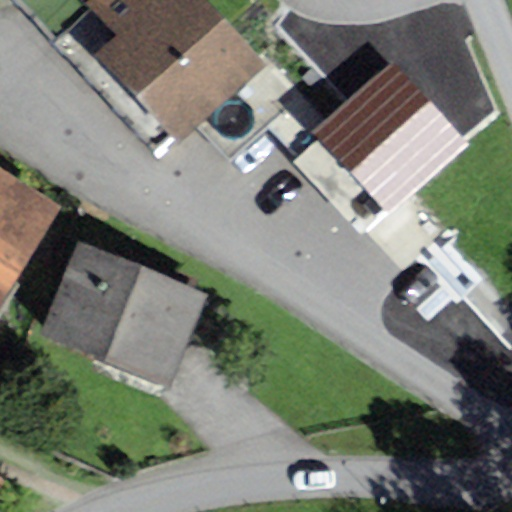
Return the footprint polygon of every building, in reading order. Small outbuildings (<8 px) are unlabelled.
[(268,64),(206,0),(30,0),(177,152),(268,64)] [(457,144),(390,72),(325,132),(392,204),(457,144)] [(0,303),(60,205),(0,169),(0,303)] [(205,292),(76,243),(40,335),(169,385),(205,292)] [(0,493),(8,482),(0,475),(0,493)]
